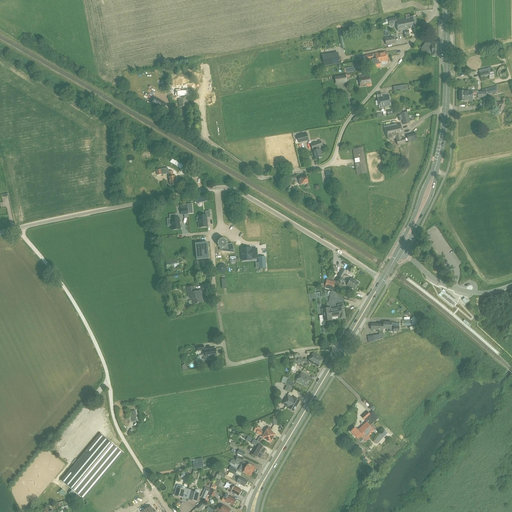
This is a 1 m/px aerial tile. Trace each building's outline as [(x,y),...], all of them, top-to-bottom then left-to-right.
[(396,22),(397,26),(416,22),(415,17),(411,18),(402,20),(397,21),(396,22)] [(416,22),(397,26),(398,31),(413,28),(417,28),(416,22)] [(432,57),(438,57),(438,42),(432,42),(432,44),(425,44),(422,49),(422,56),(432,56),(432,57)] [(374,54),(367,55),(368,57),(368,60),(373,59),(387,57),(386,52),(374,54)] [(324,66),(340,64),(338,53),(322,56),(324,66)] [(479,73),(481,80),(490,78),(488,71),(486,72),(479,73)] [(345,75),(335,77),(336,80),(336,84),(346,82),(345,75)] [(366,87),(371,86),(370,75),(365,76),(359,77),(361,87),(366,86),(366,87)] [(377,94),(379,108),(391,106),(389,96),(382,97),(381,93),(377,94)] [(179,98),(179,107),(188,106),(187,97),(179,98)] [(163,111),(167,105),(154,98),(151,103),(163,111)] [(410,123),(407,112),(401,113),(400,113),(401,115),(402,120),(403,125),(410,123)] [(404,137),(402,138),(401,135),(403,134),(400,122),(384,127),(388,140),(395,138),(395,137),(396,137),(397,140),(396,140),(398,145),(406,143),(404,137)] [(306,133),(297,136),(299,143),(308,140),(306,133)] [(322,146),(321,141),(315,143),(315,144),(311,145),(316,159),(322,157),(321,153),(320,149),(319,147),(322,146)] [(352,149),(357,175),(367,173),(363,147),(352,149)] [(171,162),(182,168),(184,165),(173,159),(171,162)] [(176,180),(177,179),(176,176),(174,176),(173,171),(169,172),(168,168),(157,170),(158,175),(169,173),(171,186),(177,185),(176,180)] [(280,179),(281,183),(289,181),(289,184),(293,184),(292,181),(294,180),(294,183),(299,182),(300,185),(308,183),(306,175),(302,176),(302,178),(296,180),(296,176),(288,177),(288,178),(280,179)] [(205,194),(195,196),(195,200),(196,202),(207,200),(205,194)] [(198,216),(198,218),(197,218),(197,221),(198,221),(199,228),(207,227),(206,217),(210,217),(209,211),(206,211),(206,215),(198,216)] [(176,214),(169,215),(170,219),(171,219),(172,230),(180,229),(179,217),(176,218),(176,214)] [(224,238),(220,239),(217,242),(217,246),(220,249),(225,248),(227,245),(227,241),(224,238)] [(196,244),(197,259),(209,258),(207,243),(196,244)] [(241,248),(242,260),(249,260),(252,260),(252,259),(257,258),(257,249),(251,249),(251,248),(241,248)] [(265,268),(265,257),(258,257),(258,262),(256,263),(256,268),(265,268)] [(166,262),(167,269),(179,267),(178,260),(166,262)] [(227,266),(224,263),(220,264),(217,267),(217,271),(220,273),(224,273),(227,270),(227,266)] [(338,276),(343,278),(346,280),(356,286),(358,283),(355,281),(356,280),(348,276),(345,274),(347,271),(342,269),(341,271),(338,276)] [(324,287),(332,290),(334,282),(326,280),(324,287)] [(356,286),(346,280),(342,287),(345,289),(346,286),(351,289),(352,288),(354,290),(356,286)] [(187,288),(189,297),(191,297),(193,304),(198,304),(198,303),(201,302),(201,297),(200,291),(195,292),(194,287),(187,288)] [(309,296),(310,305),(319,304),(318,298),(315,299),(315,295),(309,296)] [(322,309),(324,321),(332,320),(331,317),(336,316),(335,315),(340,314),(340,319),(345,318),(343,305),(338,305),(339,308),(330,309),(330,308),(322,309)] [(371,330),(383,330),(383,329),(390,329),(390,332),(399,332),(399,327),(394,327),(394,323),(392,323),(392,322),(383,322),(383,324),(371,323),(371,330)] [(385,331),(369,336),(371,342),(387,337),(385,331)] [(213,359),(212,356),(217,355),(216,348),(206,350),(206,353),(203,354),(204,360),(213,359)] [(318,367),(321,362),(323,358),(313,352),(311,357),(308,361),(318,367)] [(196,364),(202,369),(206,364),(201,359),(196,364)] [(296,381),(306,387),(311,378),(301,372),(296,381)] [(284,390),(289,393),(293,388),(288,385),(284,390)] [(283,404),(289,407),(288,409),(293,412),(300,400),(295,398),(294,399),(288,395),(283,404)] [(351,432),(360,442),(374,430),(367,422),(372,417),(367,411),(361,416),(367,422),(357,431),(355,428),(351,432)] [(343,413),(336,421),(341,426),(348,418),(343,413)] [(131,431),(137,423),(134,421),(128,429),(131,431)] [(263,437),(270,442),(275,434),(271,433),(273,430),(268,427),(263,437)] [(61,480),(77,494),(84,500),(124,453),(100,434),(61,480)] [(254,449),(256,450),(263,454),(266,449),(261,447),(262,446),(260,445),(261,444),(254,440),(251,444),(256,446),(254,449)] [(355,450),(360,455),(364,451),(359,446),(355,450)] [(372,451),(380,458),(384,453),(376,446),(372,451)] [(263,454),(256,450),(255,452),(254,452),(252,452),(251,455),(255,458),(256,456),(260,459),(263,454)] [(204,467),(202,458),(197,459),(197,462),(193,463),(194,469),(204,467)] [(242,465),(253,472),(255,468),(248,463),(248,464),(243,462),(242,465)] [(253,472),(242,465),(238,471),(243,474),(244,472),(250,476),(253,472)] [(235,474),(232,479),(244,486),(247,481),(235,474)] [(242,490),(231,484),(228,491),(234,494),(234,493),(239,496),(242,490)] [(186,497),(188,489),(185,488),(185,487),(177,485),(175,495),(183,498),(183,496),(186,497)] [(188,489),(186,497),(189,498),(189,499),(197,501),(200,491),(199,490),(196,490),(195,490),(195,492),(191,491),(191,490),(188,489)] [(229,504),(229,503),(233,505),(236,500),(226,494),(222,500),(229,504)] [(197,507),(199,510),(205,505),(202,502),(197,507)]
